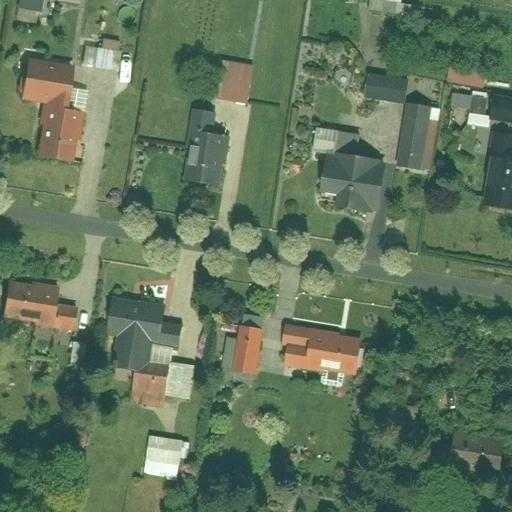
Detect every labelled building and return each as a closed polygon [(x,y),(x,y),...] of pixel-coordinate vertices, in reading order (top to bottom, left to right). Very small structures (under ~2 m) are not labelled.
[(43,11),(44,0),(20,0),(19,9),(43,11)] [(371,0),(371,13),(404,13),(404,0),(371,0)] [(104,39),(102,48),(87,46),(84,65),(118,71),(122,42),(104,39)] [(217,98),(250,105),(258,66),(225,60),(217,98)] [(39,158),(70,163),(74,139),(78,140),(85,94),(68,92),(71,72),(28,65),(26,77),(21,79),(20,90),(24,99),(44,102),(41,126),(44,127),(39,158)] [(487,87),(489,71),(451,67),(450,84),(487,87)] [(409,103),(412,78),(370,74),(367,99),(409,103)] [(453,109),(492,115),(495,97),(456,91),(453,109)] [(493,119),(511,123),(511,96),(498,94),(493,119)] [(431,173),(443,107),(410,102),(398,167),(431,173)] [(225,165),(229,138),(213,136),(216,115),(193,112),(188,150),(193,151),(189,181),(218,185),(221,164),(225,165)] [(491,128),(493,116),(472,114),(470,125),(491,128)] [(368,208),(378,210),(382,183),(375,182),(378,163),(367,161),(368,156),(358,155),(361,138),(318,131),(315,152),(330,155),(323,200),(331,202),(331,206),(367,212),(368,208)] [(511,160),(511,161),(511,154),(511,139),(495,136),(488,173),(492,173),(486,205),(511,210),(511,160)] [(8,284),(2,320),(34,325),(33,329),(74,336),(78,312),(59,309),(62,293),(8,284)] [(147,378),(152,346),(179,351),(183,330),(169,327),(172,310),(117,301),(111,337),(120,339),(114,372),(147,378)] [(288,350),(284,370),(357,382),(363,344),(339,340),(340,337),(287,328),(283,349),(288,350)] [(265,334),(241,330),(233,375),(256,379),(265,334)] [(151,439),(144,479),(178,485),(185,445),(151,439)] [(451,475),(500,482),(504,450),(455,443),(451,475)]
